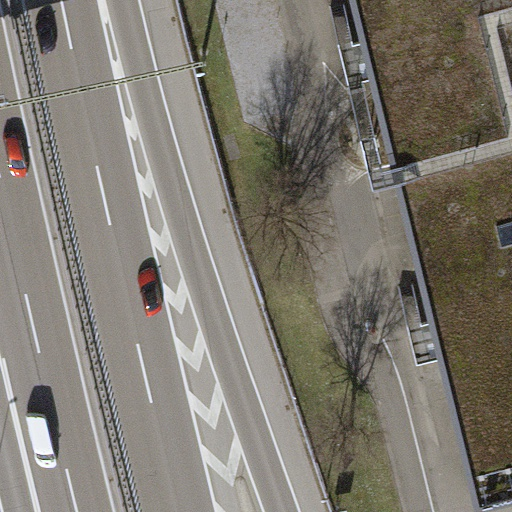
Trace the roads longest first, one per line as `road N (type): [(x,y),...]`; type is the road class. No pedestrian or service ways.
road 1 (motorway): [(283,511),(104,0)]
road 2 (motorway): [(182,511),(66,0)]
road 3 (motorway): [(0,189),(75,511)]
